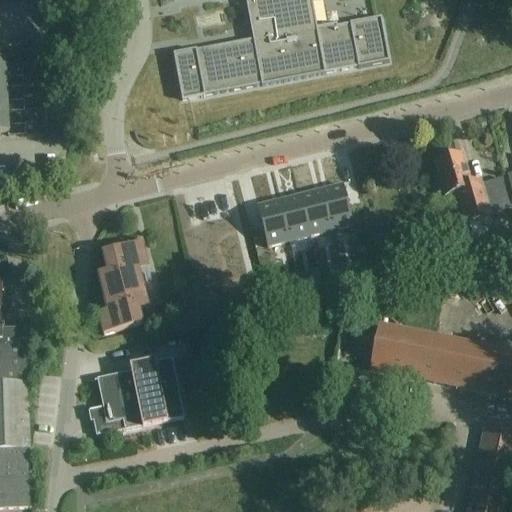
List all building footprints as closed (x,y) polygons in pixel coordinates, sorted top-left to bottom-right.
[(176,56),(185,103),(392,64),(384,20),(340,28),(339,26),(319,30),(318,30),(317,29),(317,26),(311,0),(247,0),(254,32),(256,41),(176,56)] [(0,86),(7,86),(8,89),(24,88),(23,79),(7,80),(6,62),(0,62),(0,86)] [(51,104),(65,103),(64,83),(49,84),(51,104)] [(0,110),(8,110),(9,114),(25,113),(24,103),(8,104),(8,89),(7,86),(0,86),(0,110)] [(66,103),(74,103),(73,88),(65,88),(66,103)] [(9,128),(9,114),(8,110),(0,110),(0,134),(8,135),(8,138),(26,137),(26,127),(9,128)] [(54,110),(42,111),(42,130),(55,129),(54,110)] [(471,190),(461,156),(436,163),(446,198),(459,194),(467,223),(511,210),(503,180),(471,190)] [(343,187),(322,193),(333,234),(354,228),(343,187)] [(322,193),(301,198),(312,239),(333,234),(322,193)] [(301,198),(280,203),(291,244),(312,239),(301,198)] [(280,203),(257,209),(268,250),(291,244),(280,203)] [(467,223),(460,225),(471,266),(480,264),(477,256),(490,253),(481,219),(467,223)] [(103,337),(142,327),(138,309),(147,307),(138,269),(147,267),(142,246),(103,256),(107,275),(98,277),(107,314),(98,317),(103,337)] [(258,261),(232,262),(232,278),(258,277),(258,261)] [(348,266),(340,268),(343,282),(351,280),(348,266)] [(340,268),(332,269),(335,284),(343,282),(340,268)] [(312,289),(322,287),(319,272),(309,274),(312,289)] [(306,275),(298,277),(301,291),(309,289),(306,275)] [(298,277),(290,278),(293,292),(301,291),(298,277)] [(190,320),(199,317),(193,293),(183,295),(190,320)] [(0,294),(0,348),(27,348),(26,331),(1,331),(1,327),(2,327),(2,295),(0,294)] [(511,401),(511,352),(378,325),(368,372),(511,401)] [(341,369),(368,370),(369,332),(342,331),(341,369)] [(0,511),(30,510),(28,452),(30,451),(27,348),(0,348),(0,511)] [(96,438),(183,420),(171,361),(129,370),(130,375),(96,382),(103,412),(96,413),(98,422),(93,423),(96,438)] [(507,511),(508,511),(511,491),(511,433),(486,429),(470,511),(507,511)] [(260,478),(264,504),(289,501),(285,475),(260,478)]
